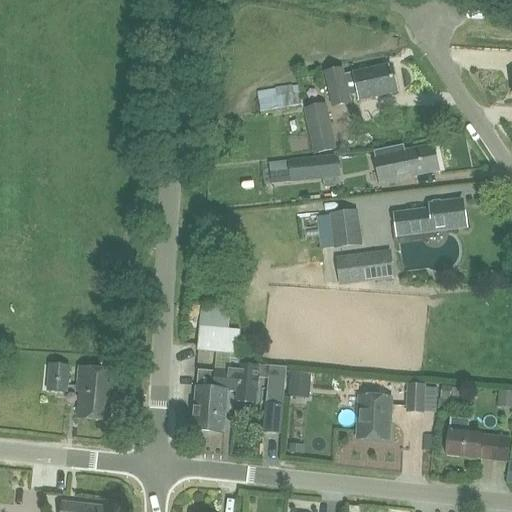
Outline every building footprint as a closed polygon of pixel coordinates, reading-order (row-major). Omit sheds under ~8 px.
[(360,100),(397,92),(391,64),(352,72),(353,75),(345,77),(343,69),(324,73),(331,107),(350,103),(348,94),(358,92),(360,100)] [(300,95),(259,101),(261,116),(302,110),(300,95)] [(326,102),(303,108),(313,155),(336,150),(326,102)] [(404,152),(403,145),(375,152),(378,167),(377,168),(381,186),(402,181),(401,177),(408,175),(408,178),(439,171),(433,146),(404,152)] [(290,183),(340,177),(337,155),(288,160),(290,183)] [(464,225),(461,203),(431,207),(431,212),(418,214),(419,218),(397,221),(398,233),(464,225)] [(362,246),(357,210),(330,214),(330,215),(315,218),(319,249),(333,247),(333,250),(362,246)] [(339,286),(394,279),(391,250),(335,257),(339,286)] [(190,288),(208,289),(208,276),(191,275),(190,288)] [(191,306),(189,327),(198,327),(197,351),(238,355),(240,330),(229,328),(230,309),(191,306)] [(235,401),(254,403),(257,373),(252,372),(252,366),(239,365),(239,362),(228,362),(228,371),(227,384),(223,384),(223,387),(219,387),(218,390),(226,391),(236,391),(235,401)] [(47,392),(68,394),(71,366),(49,364),(47,392)] [(116,394),(118,371),(79,368),(77,391),(80,392),(78,419),(109,421),(112,394),(116,394)] [(224,433),(226,391),(218,390),(219,387),(223,387),(223,384),(227,384),(228,371),(214,370),(214,371),(198,370),(197,388),(195,388),(193,431),(224,433)] [(290,373),(288,393),(306,394),(308,374),(290,373)] [(407,384),(406,413),(425,414),(426,385),(407,384)] [(358,439),(390,440),(392,398),(360,396),(358,439)] [(279,434),(281,405),(265,404),(263,433),(279,434)] [(497,438),(480,436),(481,435),(448,432),(446,456),(495,461),(497,438)] [(112,511),(113,508),(62,502),(60,511),(112,511)]
